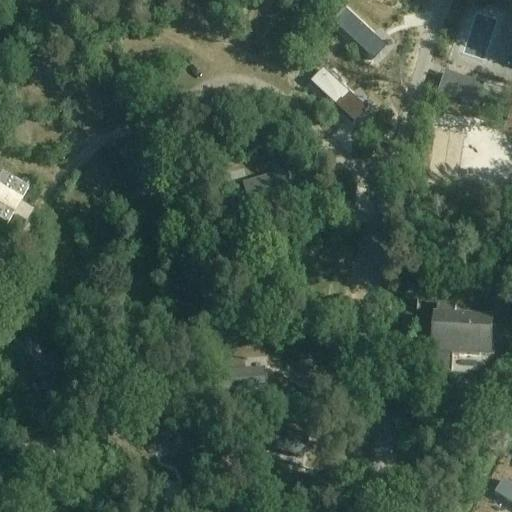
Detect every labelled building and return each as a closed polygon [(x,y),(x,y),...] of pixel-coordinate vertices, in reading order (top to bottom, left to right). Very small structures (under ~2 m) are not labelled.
[(444,78),(439,96),(463,104),(475,108),(481,88),(482,87),(445,75),(444,78)] [(245,180),(256,198),(278,187),(267,170),(245,180)] [(0,221),(7,226),(29,189),(2,174),(0,176),(0,221)] [(456,307),(437,306),(436,323),(433,374),(452,376),(453,355),(489,357),(491,318),(455,316),(456,307)] [(10,347),(27,385),(51,374),(33,336),(10,347)] [(217,375),(218,393),(266,390),(265,372),(217,375)] [(143,399),(152,440),(178,434),(169,393),(167,394),(143,399)] [(308,442),(261,428),(255,448),(303,461),(308,442)]
